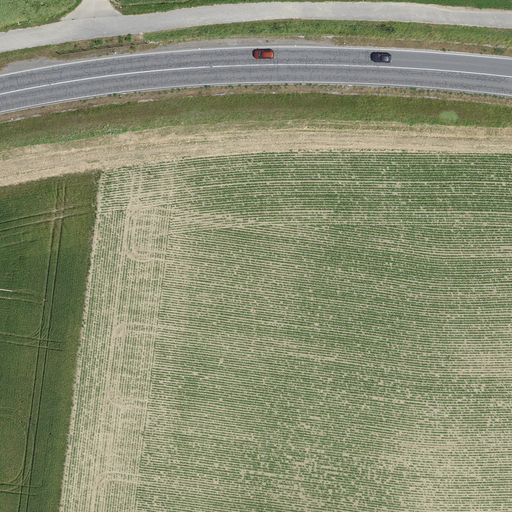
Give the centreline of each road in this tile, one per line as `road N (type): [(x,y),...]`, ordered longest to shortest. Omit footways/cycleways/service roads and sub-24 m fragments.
road 1 (primary): [(511,77),(214,66),(0,94)]
road 2 (track): [(0,41),(277,10),(511,20)]
